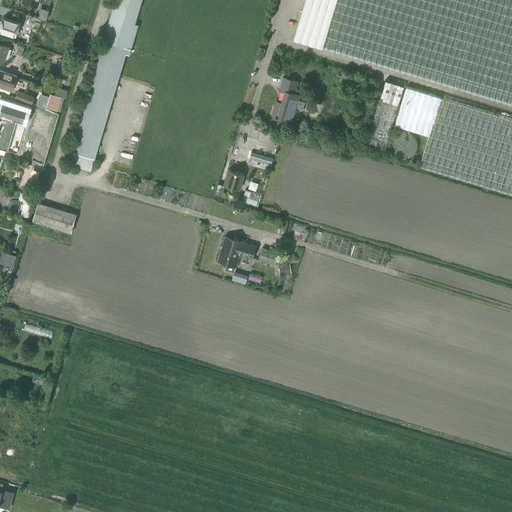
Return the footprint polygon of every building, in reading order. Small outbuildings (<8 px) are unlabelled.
[(115,0),(71,152),(72,152),(94,158),(126,54),(130,55),(138,25),(134,24),(141,0),(115,0)] [(304,0),(293,39),(322,47),(335,0),(304,0)] [(511,0),(335,0),(322,47),(511,104),(511,0)] [(0,30),(16,35),(20,22),(3,17),(0,27),(0,30)] [(33,33),(33,34),(36,35),(42,36),(42,35),(46,25),(37,22),(33,33)] [(59,29),(46,25),(42,35),(55,40),(59,29)] [(0,60),(3,62),(8,47),(0,43),(0,60)] [(21,55),(24,46),(19,44),(16,53),(21,55)] [(57,71),(72,75),(74,68),(68,66),(69,60),(60,58),(57,71)] [(0,87),(12,91),(17,76),(0,70),(0,87)] [(303,109),(305,101),(299,100),(300,94),(294,93),(298,81),(283,77),(280,88),(285,90),(281,102),(275,101),(271,114),(292,120),(296,107),(303,109)] [(404,86),(391,82),(385,80),(367,141),(385,147),(404,86)] [(511,118),(406,86),(394,124),(429,135),(419,166),(511,194),(511,118)] [(56,110),(60,97),(60,96),(65,98),(67,90),(57,87),(55,95),(50,94),(46,107),(56,110)] [(31,103),(34,96),(16,90),(13,97),(31,103)] [(0,148),(3,149),(3,148),(13,115),(23,118),(22,122),(23,122),(27,109),(2,101),(1,104),(0,104),(0,105),(1,105),(0,109),(0,114),(2,115),(0,122),(0,148)] [(251,151),(249,159),(271,165),(273,158),(251,151)] [(92,164),(94,158),(72,152),(70,157),(92,164)] [(239,189),(244,174),(228,169),(224,184),(239,189)] [(71,232),(77,213),(37,202),(32,221),(71,232)] [(252,258),(256,245),(243,241),(225,235),(217,260),(226,263),(224,269),(232,271),(234,265),(236,266),(239,254),(252,258)] [(274,264),(278,252),(262,247),(258,259),(274,264)] [(2,250),(0,256),(0,262),(13,267),(16,255),(2,250)] [(290,263),(279,265),(281,274),(291,272),(290,263)]
